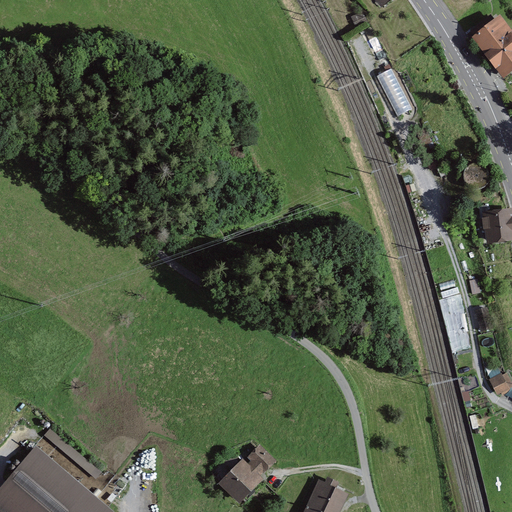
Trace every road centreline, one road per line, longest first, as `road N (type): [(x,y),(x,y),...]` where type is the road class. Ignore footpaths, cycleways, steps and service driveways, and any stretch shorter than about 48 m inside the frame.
road 1 (residential): [(376,511),(352,404),(312,347),(174,267),(54,162),(0,139)]
road 2 (track): [(425,175),(481,374),(497,401)]
road 3 (primary): [(423,0),(467,69),(511,170)]
